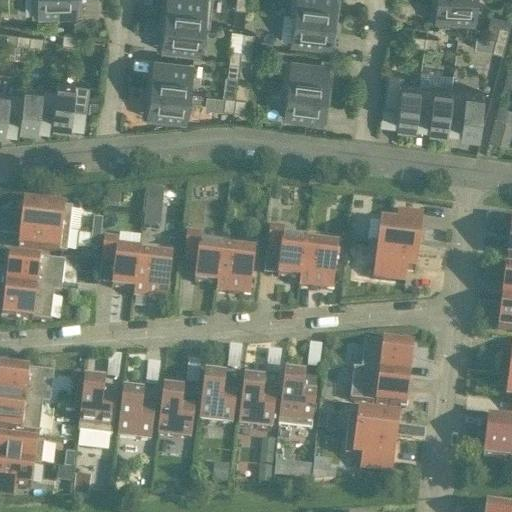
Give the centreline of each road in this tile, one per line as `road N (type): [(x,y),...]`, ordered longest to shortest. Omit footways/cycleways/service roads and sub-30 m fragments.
road 1 (residential): [(469,174),(232,139),(0,163)]
road 2 (residential): [(455,314),(0,345)]
road 3 (residential): [(455,314),(431,511)]
road 4 (residential): [(469,174),(455,314)]
